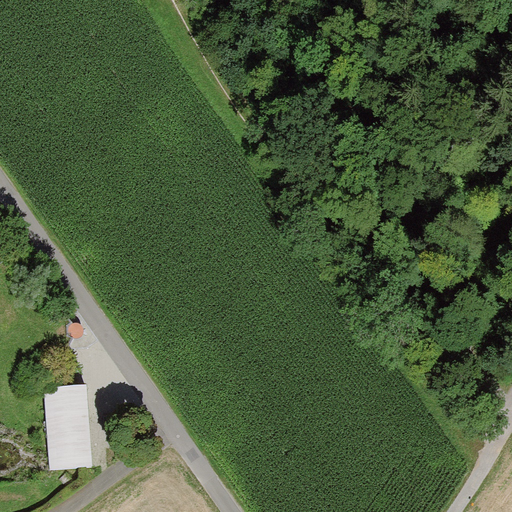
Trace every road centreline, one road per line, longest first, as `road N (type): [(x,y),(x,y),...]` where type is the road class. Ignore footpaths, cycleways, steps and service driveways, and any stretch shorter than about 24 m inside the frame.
road 1 (track): [(174,0),(364,294),(443,379),(511,415)]
road 2 (residential): [(0,191),(238,511)]
road 3 (track): [(511,400),(448,511)]
